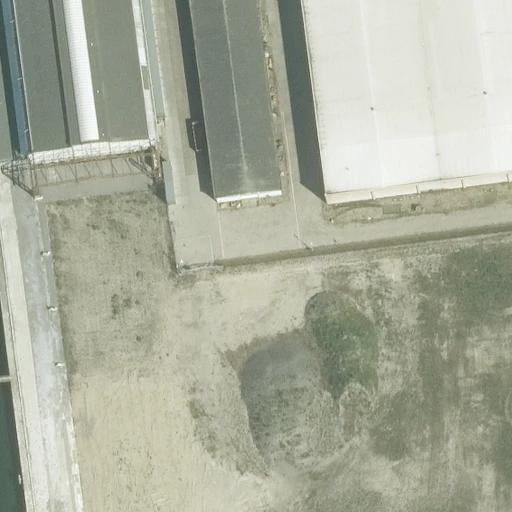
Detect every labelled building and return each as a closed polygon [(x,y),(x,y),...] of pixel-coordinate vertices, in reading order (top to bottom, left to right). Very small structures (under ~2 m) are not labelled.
[(0,0),(0,170),(158,150),(139,0),(0,0)] [(255,0),(192,0),(217,205),(282,197),(255,0)] [(511,0),(300,0),(328,206),(511,182),(511,0)] [(395,413),(243,429),(247,468),(399,452),(395,413)] [(343,511),(343,501),(252,511),(343,511)]
